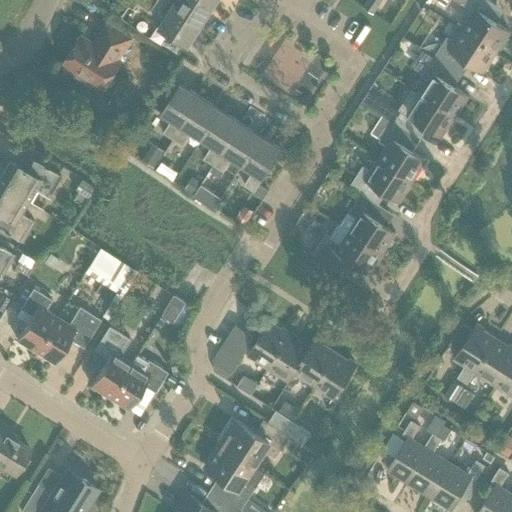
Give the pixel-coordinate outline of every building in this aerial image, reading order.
[(155,0),(135,0),(134,2),(149,11),(155,0)] [(187,46),(200,25),(161,0),(156,0),(152,8),(165,17),(158,27),(187,46)] [(161,0),(200,25),(213,5),(205,0),(161,0)] [(462,29),(496,51),(509,30),(488,17),(496,5),(489,0),(469,0),(463,11),(470,16),(462,29)] [(116,59),(130,38),(108,24),(94,45),(81,36),(63,65),(102,90),(120,61),(116,59)] [(434,56),(454,70),(462,58),(483,71),(496,51),(462,29),(454,41),(446,36),(434,56)] [(420,93),(454,116),(467,95),(446,82),(454,70),(434,56),(421,76),(428,81),(420,93)] [(173,138),(200,96),(179,83),(161,112),(172,119),(163,132),(173,138)] [(371,107),(377,97),(368,92),(362,101),(371,107)] [(392,121),(412,134),(420,122),(441,136),(454,116),(420,93),(412,106),(404,101),(392,121)] [(202,138),(220,109),(200,96),(173,138),(183,145),(192,132),(202,138)] [(214,165),(241,123),(220,109),(202,138),(212,145),(204,158),(214,165)] [(392,121),(383,115),(371,132),(380,138),(379,140),(386,145),(378,158),(412,180),(425,160),(405,146),(412,134),(392,121)] [(243,164),(261,136),(241,123),(214,165),(223,171),(232,157),(243,164)] [(263,177),(281,149),(261,136),(243,164),(253,171),(244,184),(254,191),(263,177)] [(165,151),(153,143),(142,159),(154,167),(165,151)] [(412,180),(378,158),(370,170),(362,166),(349,186),(361,193),(370,199),(378,187),(399,201),(412,180)] [(9,161),(0,175),(0,184),(28,201),(35,189),(49,197),(61,176),(35,161),(28,172),(9,161)] [(94,186),(81,178),(74,189),(87,197),(94,186)] [(21,213),(28,201),(0,184),(0,213),(2,215),(0,218),(0,229),(22,242),(34,221),(21,213)] [(214,208),(220,198),(214,193),(207,203),(214,208)] [(382,206),(370,199),(361,193),(348,213),(356,218),(348,230),(382,252),(395,232),(374,218),(382,206)] [(253,212),(242,206),(235,218),(245,224),(253,212)] [(352,262),(369,273),(382,252),(348,230),(340,243),(325,233),(312,253),(319,258),(340,271),(344,265),(348,268),(352,262)] [(0,274),(2,276),(14,255),(0,246),(0,274)] [(100,247),(86,269),(103,280),(101,282),(122,295),(137,271),(100,247)] [(16,339),(35,351),(57,316),(45,309),(51,299),(33,288),(20,308),(31,315),(16,339)] [(174,294),(161,314),(173,322),(186,301),(174,294)] [(68,323),(57,316),(35,351),(54,363),(69,339),(83,347),(100,319),(79,306),(68,323)] [(290,334),(269,320),(254,344),(248,353),(247,354),(268,367),(290,334)] [(467,384),(475,371),(496,338),(476,324),(473,328),(463,321),(448,344),(459,350),(454,358),(464,365),(456,377),(467,384)] [(254,336),(236,324),(227,338),(245,350),(244,351),(248,353),(254,344),(251,342),(254,336)] [(90,385),(109,397),(131,362),(119,355),(130,339),(108,325),(94,349),(107,358),(90,385)] [(310,347),(290,334),(268,367),(288,380),(294,372),(310,347)] [(244,351),(245,350),(227,338),(221,349),(239,361),(244,351)] [(335,351),(315,338),(310,347),(294,372),(314,385),(335,351)] [(511,347),(496,338),(475,371),(495,384),(511,357),(511,347)] [(232,371),(239,361),(221,349),(214,360),(232,371)] [(356,365),(335,351),(314,385),(334,398),(356,365)] [(511,357),(495,384),(511,395),(511,357)] [(172,370),(180,369),(179,358),(171,359),(172,370)] [(142,369),(131,362),(109,397),(128,409),(143,385),(155,392),(167,371),(148,359),(142,369)] [(240,387),(254,395),(260,385),(245,377),(240,387)] [(464,386),(453,379),(444,394),(455,401),(464,386)] [(406,410),(416,416),(422,406),(412,400),(406,410)] [(284,415),(291,419),(298,408),(291,404),(284,415)] [(311,432),(276,410),(269,421),(304,443),(311,432)] [(235,419),(220,442),(254,465),(264,450),(275,457),(289,436),(263,419),(255,432),(235,419)] [(387,469),(408,482),(437,436),(432,433),(424,447),(411,439),(420,425),(411,420),(402,434),(406,437),(387,469)] [(437,434),(444,438),(450,429),(443,425),(437,434)] [(0,463),(15,472),(30,449),(6,434),(8,432),(0,426),(0,463)] [(511,450),(511,437),(507,434),(497,450),(508,457),(511,450)] [(408,482),(430,496),(450,463),(433,452),(441,439),(437,436),(408,482)] [(244,480),(254,465),(220,442),(205,466),(225,479),(216,492),(241,508),(255,487),(244,480)] [(467,473),(450,463),(430,496),(451,509),(471,477),(475,480),(484,465),(475,460),(467,473)] [(477,511),(506,511),(511,504),(511,493),(500,486),(509,472),(500,467),(490,481),(495,484),(477,511)] [(83,511),(98,489),(66,468),(51,492),(38,483),(20,511),(22,511),(83,511)] [(215,511),(240,511),(242,510),(215,492),(207,505),(187,492),(179,505),(181,506),(177,511),(215,511)]
